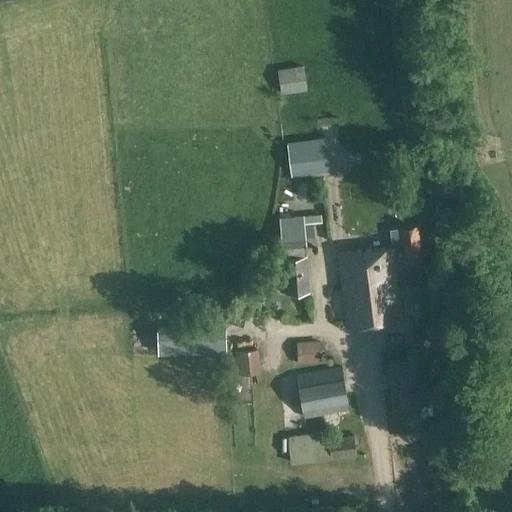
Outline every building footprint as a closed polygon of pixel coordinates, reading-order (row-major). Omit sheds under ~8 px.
[(278,68),(281,94),(306,91),(303,65),(278,68)] [(310,196),(309,182),(297,183),(298,196),(310,196)] [(281,249),(276,249),(276,250),(276,259),(284,258),(286,294),(309,292),(307,256),(305,257),(304,247),(306,247),(305,237),(314,236),(314,223),(322,222),(321,215),(280,218),(282,249),(281,249)] [(390,246),(339,253),(350,328),(401,321),(398,299),(396,289),(393,261),(392,259),(404,257),(404,258),(420,256),(416,225),(390,229),(393,246),(390,246)] [(282,306),(276,289),(264,293),(270,310),(282,306)] [(226,325),(157,328),(158,352),(226,349),(226,325)] [(321,341),(297,341),(297,363),(321,363),(321,341)] [(393,408),(426,404),(420,356),(386,360),(393,408)] [(305,416),(348,409),(342,367),(298,374),(305,416)] [(327,431),(297,435),(301,463),(331,459),(331,460),(356,457),(354,435),(328,438),(327,431)]
